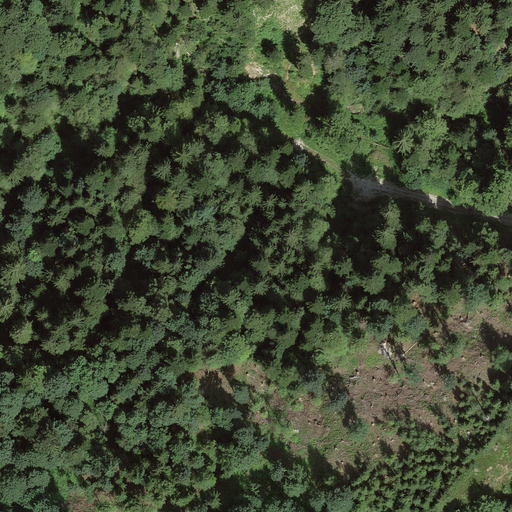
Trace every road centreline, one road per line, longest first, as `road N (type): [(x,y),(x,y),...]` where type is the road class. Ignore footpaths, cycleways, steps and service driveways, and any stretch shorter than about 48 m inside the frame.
road 1 (track): [(0,342),(45,355),(121,407),(215,448),(312,511)]
road 2 (track): [(206,105),(243,115),(367,184),(511,221)]
